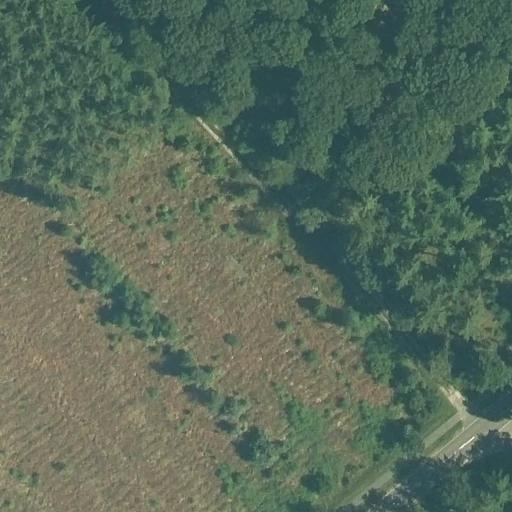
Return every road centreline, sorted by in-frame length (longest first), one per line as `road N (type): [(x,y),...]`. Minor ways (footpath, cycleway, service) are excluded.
road 1 (track): [(483,436),(156,71)]
road 2 (tertiary): [(511,412),(392,511)]
